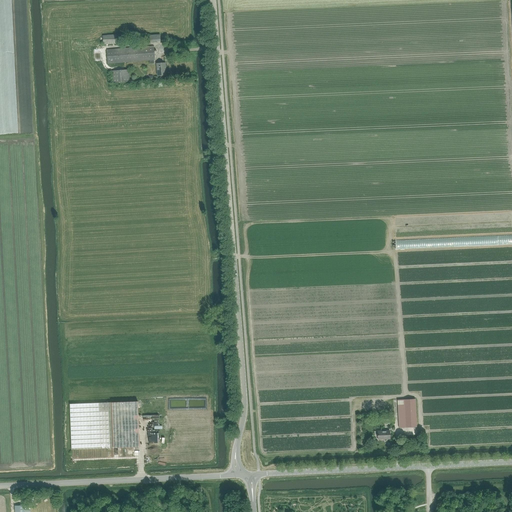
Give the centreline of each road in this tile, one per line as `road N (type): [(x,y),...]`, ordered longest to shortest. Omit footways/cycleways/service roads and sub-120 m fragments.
road 1 (unclassified): [(212,0),(244,410),(235,475)]
road 2 (unclassified): [(250,475),(511,462)]
road 3 (unclassified): [(0,486),(235,475)]
